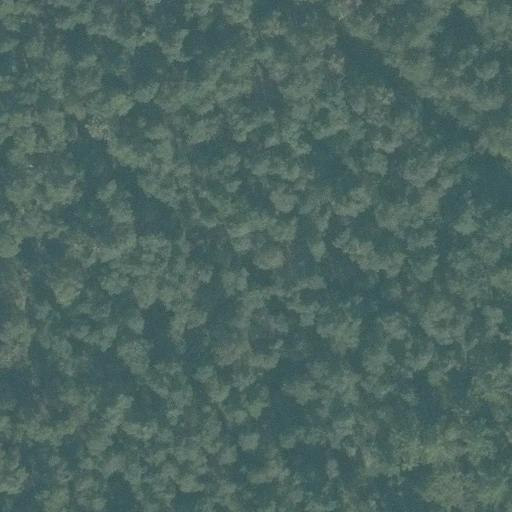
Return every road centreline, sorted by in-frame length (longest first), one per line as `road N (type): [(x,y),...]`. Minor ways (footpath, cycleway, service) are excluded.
road 1 (track): [(511,296),(459,299),(300,112),(275,101),(252,107),(107,206),(57,229),(40,228)]
road 2 (track): [(367,0),(285,71),(0,250)]
road 3 (track): [(15,511),(41,470),(50,422),(30,366),(27,305),(40,228)]
road 4 (track): [(511,171),(298,0)]
road 5 (track): [(411,511),(511,429)]
